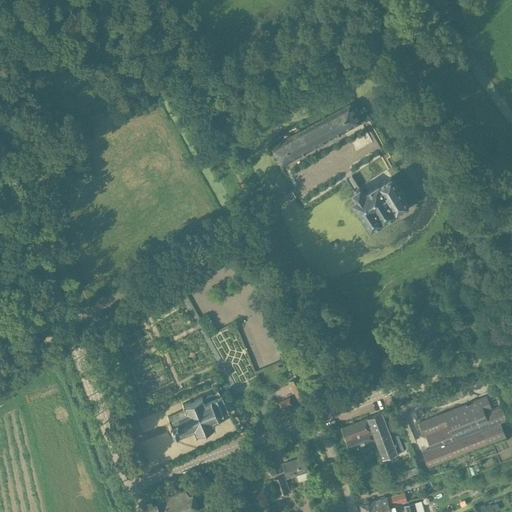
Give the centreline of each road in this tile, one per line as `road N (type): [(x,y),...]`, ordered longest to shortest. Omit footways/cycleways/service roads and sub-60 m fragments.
road 1 (unclassified): [(130,486),(0,156)]
road 2 (unclassified): [(315,417),(511,346)]
road 3 (unclassified): [(130,486),(315,417)]
